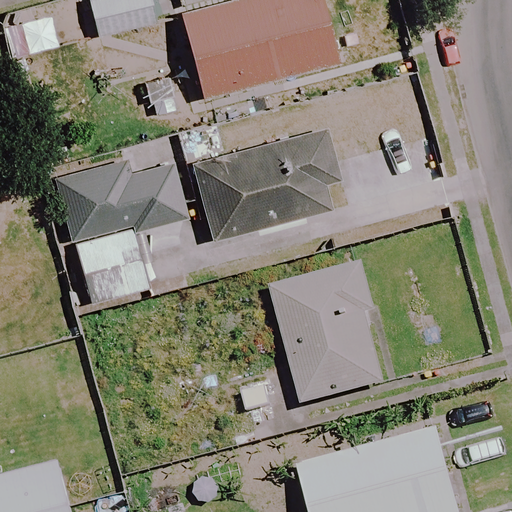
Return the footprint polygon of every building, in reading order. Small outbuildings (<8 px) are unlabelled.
[(149,25),(142,0),(92,0),(83,2),(92,40),(149,25)] [(333,66),(315,0),(237,0),(171,17),(194,103),(333,66)] [(337,180),(321,125),(184,165),(207,244),(254,230),(261,254),(301,242),(294,220),(326,211),(318,186),(337,180)] [(143,290),(128,230),(67,246),(82,306),(143,290)] [(373,319),(359,266),(265,291),(295,408),(376,387),(359,323),(373,319)] [(453,511),(433,433),(289,471),(299,511),(453,511)] [(65,511),(54,465),(0,478),(0,511),(65,511)]
